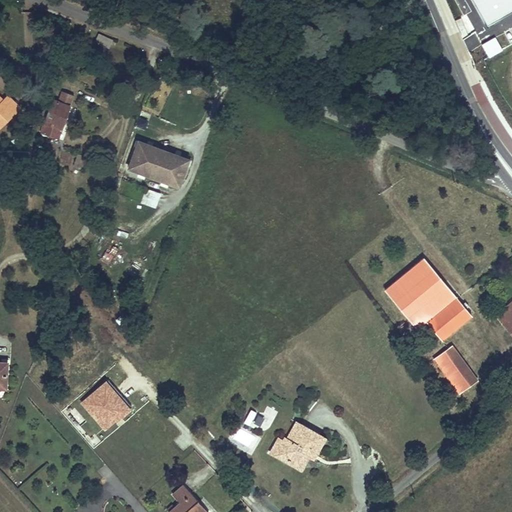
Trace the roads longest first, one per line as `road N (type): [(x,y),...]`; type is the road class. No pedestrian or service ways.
road 1 (residential): [(44,0),(468,171),(506,176)]
road 2 (residential): [(365,511),(511,387)]
road 3 (unclassified): [(426,0),(484,127)]
